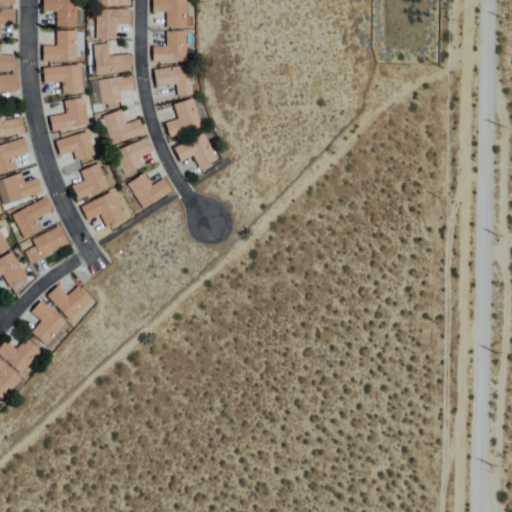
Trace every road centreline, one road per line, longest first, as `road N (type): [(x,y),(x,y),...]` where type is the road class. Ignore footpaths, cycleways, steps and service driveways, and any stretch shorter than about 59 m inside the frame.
road 1 (residential): [(476,511),(485,0)]
road 2 (residential): [(21,0),(31,133),(106,330)]
road 3 (residential): [(133,0),(142,110),(175,183),(209,225)]
road 4 (residential): [(0,319),(28,288),(175,183)]
